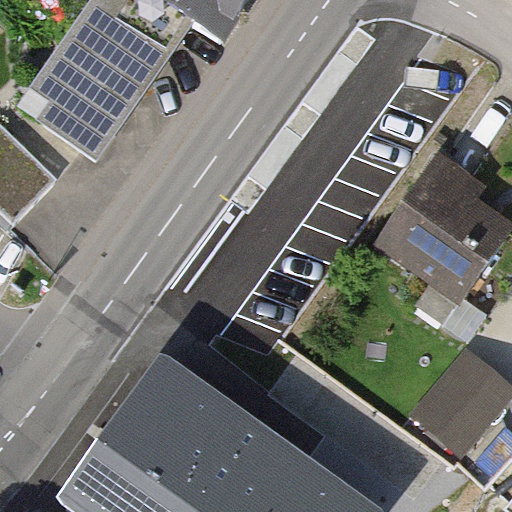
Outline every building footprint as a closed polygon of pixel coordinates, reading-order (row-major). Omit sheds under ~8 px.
[(197,46),(133,0),(124,0),(31,127),(100,177),(197,46)] [(133,0),(197,46),(208,54),(247,0),(133,0)] [(3,128),(0,131),(0,204),(23,225),(63,182),(3,128)] [(511,208),(443,162),(381,252),(479,319),(511,271),(511,208)] [(511,399),(511,394),(474,365),(422,425),(461,458),(511,399)] [(346,511),(164,379),(70,505),(79,511),(346,511)] [(369,388),(335,441),(385,474),(420,421),(369,388)]
